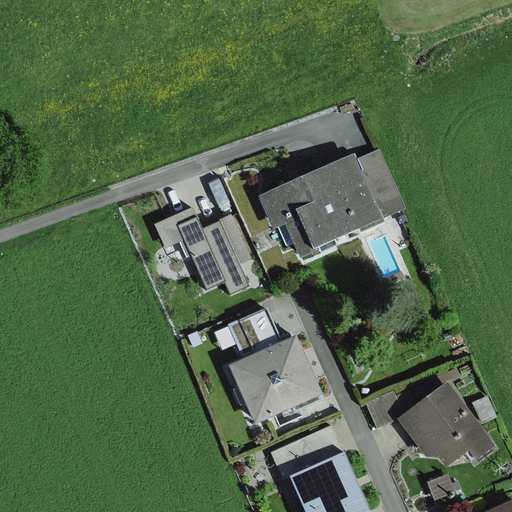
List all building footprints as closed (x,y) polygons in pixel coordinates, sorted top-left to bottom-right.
[(351,156),(254,200),(270,234),(276,231),(284,250),(291,247),(297,261),(335,245),(334,242),(405,211),(378,151),(353,162),(351,156)] [(201,229),(192,208),(151,226),(163,252),(182,243),(204,292),(224,283),(230,297),(248,288),(238,267),(251,261),(230,216),(201,229)] [(294,339),(279,345),(264,310),(226,327),(227,328),(235,346),(242,362),(225,369),(251,428),(320,399),(294,339)] [(235,346),(227,328),(212,334),(220,353),(235,346)] [(392,392),(364,405),(376,429),(393,422),(430,394),(425,388),(434,383),(432,380),(394,397),(392,392)] [(430,394),(393,422),(421,460),(436,461),(444,471),(465,455),(472,465),(494,449),(445,383),(430,394)] [(496,419),(486,397),(470,404),(480,426),(496,419)] [(285,481),(341,455),(343,454),(330,427),(269,455),(282,482),(285,481)] [(366,511),(341,455),(285,481),(299,511),(366,511)] [(447,475),(426,483),(433,501),(454,493),(447,475)] [(511,511),(511,502),(489,511),(511,511)]
